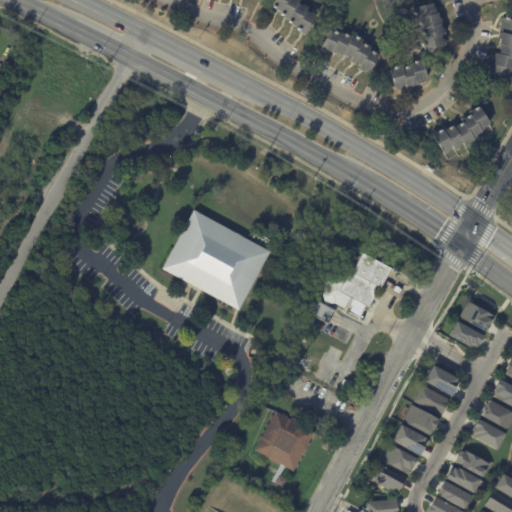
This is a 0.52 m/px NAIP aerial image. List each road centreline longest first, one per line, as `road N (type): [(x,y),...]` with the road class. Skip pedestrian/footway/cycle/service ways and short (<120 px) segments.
road 1 (primary): [(473,221),(207,67)]
road 2 (residential): [(144,34),(0,302)]
road 3 (residential): [(457,247),(318,511)]
road 4 (primary): [(131,57),(374,191)]
